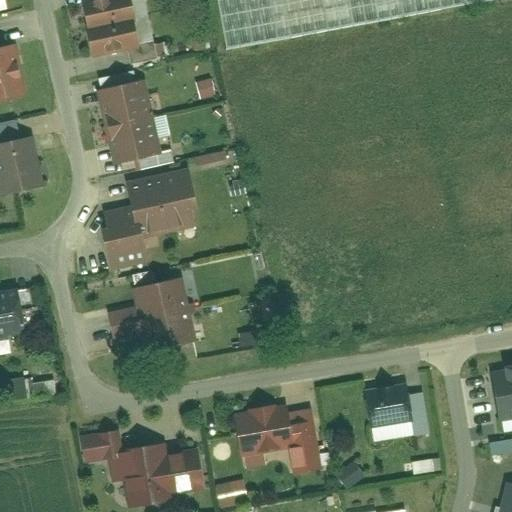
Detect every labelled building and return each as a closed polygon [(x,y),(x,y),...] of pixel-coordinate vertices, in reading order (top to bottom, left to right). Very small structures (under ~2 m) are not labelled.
[(134,0),(89,0),(85,1),(96,58),(144,47),(134,0)] [(19,44),(0,47),(0,101),(31,94),(19,44)] [(151,79),(102,89),(116,162),(165,152),(151,79)] [(196,86),(198,98),(212,96),(210,84),(196,86)] [(36,135),(0,143),(0,177),(3,194),(47,183),(36,135)] [(196,165),(224,161),(223,155),(195,158),(196,165)] [(191,168),(129,182),(135,205),(109,211),(111,226),(107,227),(115,270),(152,261),(148,237),(200,226),(196,210),(201,209),(191,168)] [(185,277),(136,288),(148,351),(200,341),(185,277)] [(21,288),(0,291),(0,337),(29,333),(21,288)] [(511,367),(496,370),(503,421),(511,419),(511,367)] [(9,402),(26,398),(22,379),(5,383),(9,402)] [(411,382),(368,388),(373,427),(375,427),(416,421),(412,393),(411,382)] [(426,392),(412,393),(416,421),(418,435),(432,433),(426,392)] [(292,404),(237,412),(243,457),(293,448),(300,447),(293,410),(292,404)] [(315,408),(293,410),(300,447),(293,448),(297,474),(325,468),(319,432),(315,408)] [(416,421),(375,427),(377,441),(418,435),(416,421)] [(122,429),(84,434),(89,462),(112,458),(116,482),(127,479),(132,508),(176,501),(175,494),(209,488),(200,448),(172,452),(170,442),(126,449),(122,429)] [(329,430),(319,432),(325,468),(335,468),(329,430)] [(511,438),(492,441),(494,454),(511,451),(511,438)] [(435,458),(415,460),(417,474),(437,471),(435,458)] [(358,460),(339,473),(350,490),(369,477),(358,460)] [(511,511),(511,480),(510,480),(503,506),(501,511),(511,511)] [(242,481),(219,485),(223,510),(247,505),(242,481)]
